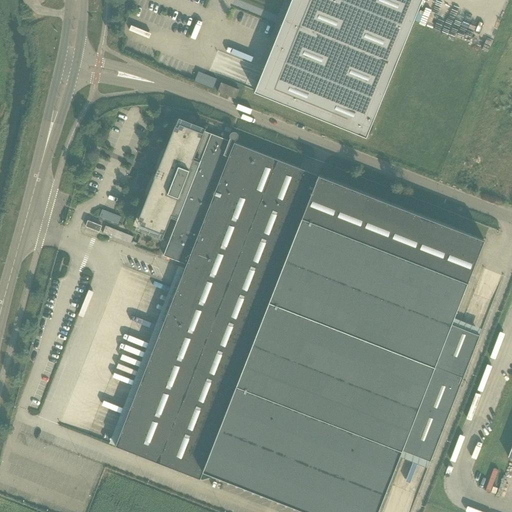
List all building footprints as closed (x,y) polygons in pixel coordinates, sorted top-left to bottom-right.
[(288,0),(291,1),(254,93),(367,138),(422,0),(288,0)] [(213,87),(215,78),(195,72),(193,82),(213,87)] [(239,75),(237,81),(247,84),(248,79),(239,75)] [(239,90),(221,83),(217,92),(235,99),(239,90)] [(186,265),(90,511),(410,511),(480,336),(452,325),(485,241),(234,143),(237,137),(237,136),(237,135),(236,135),(236,134),(235,134),(234,134),(233,134),(232,134),(232,135),(231,135),(229,141),(205,131),(206,129),(205,129),(203,133),(180,124),(178,127),(176,126),(175,125),(159,169),(162,170),(158,179),(155,178),(138,221),(139,221),(142,222),(140,225),(164,234),(162,239),(163,239),(172,216),(178,218),(164,256),(186,265)] [(99,217),(118,224),(121,217),(102,210),(99,217)] [(99,232),(101,226),(88,221),(86,227),(99,232)] [(103,233),(130,244),(133,237),(105,226),(103,233)] [(511,301),(507,300),(490,353),(498,356),(511,312),(511,301)] [(486,385),(494,359),(487,356),(478,383),(486,385)] [(475,387),(466,413),(473,416),(483,390),(475,387)] [(491,467),(483,490),(490,492),(498,470),(491,467)]
